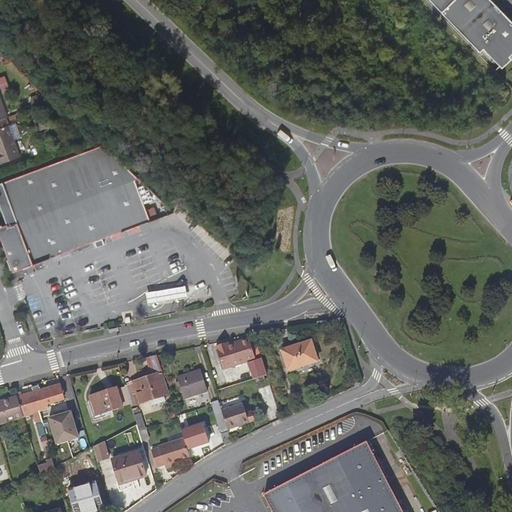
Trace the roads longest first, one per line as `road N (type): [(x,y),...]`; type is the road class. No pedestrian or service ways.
road 1 (unclassified): [(281,175),(222,132),(85,0)]
road 2 (tertiary): [(271,314),(22,368)]
road 3 (residential): [(147,511),(229,455),(334,407)]
road 4 (secondary): [(268,121),(135,0)]
road 5 (secondary): [(388,153),(268,121)]
